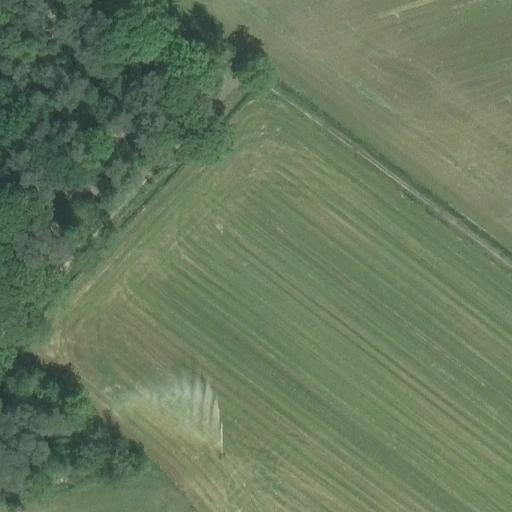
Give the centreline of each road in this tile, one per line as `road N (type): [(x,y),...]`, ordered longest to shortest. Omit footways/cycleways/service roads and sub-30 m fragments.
road 1 (track): [(0,348),(251,66)]
road 2 (track): [(511,270),(251,66)]
